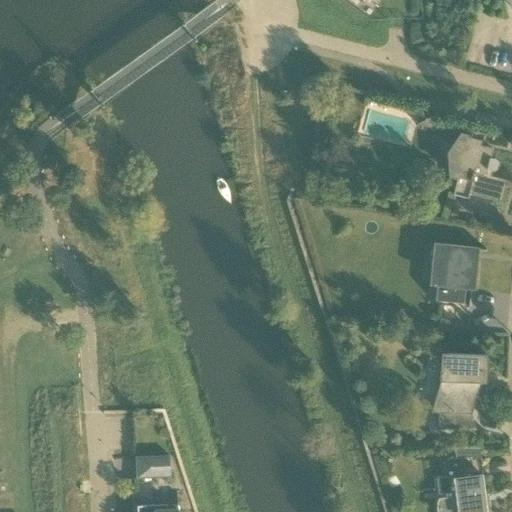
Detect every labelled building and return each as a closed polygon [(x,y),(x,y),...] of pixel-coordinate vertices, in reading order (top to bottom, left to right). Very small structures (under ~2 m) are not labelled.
[(434,115),(420,111),(416,125),(430,129),(434,115)] [(502,203),(507,183),(511,184),(511,183),(491,177),(493,171),(495,171),(498,169),(499,166),(499,164),(498,161),(496,159),(493,158),(490,159),(493,149),(482,147),(485,135),(470,131),(468,138),(461,136),(453,149),(457,152),(455,161),(450,161),(451,176),(458,178),(453,196),(468,200),(470,195),(502,203)] [(428,241),(424,285),(432,286),(430,300),(467,304),(474,246),(428,241)] [(486,385),(486,376),(487,355),(441,354),(440,382),(441,382),(432,412),(432,414),(439,414),(438,428),(475,429),(472,414),(481,383),(486,385)] [(455,449),(456,459),(471,457),(470,448),(455,449)] [(170,456),(135,457),(136,480),(171,479),(170,456)] [(490,511),(490,504),(486,504),(483,476),(453,480),(455,497),(438,499),(437,501),(437,504),(436,507),(436,510),(436,511),(490,511)]
